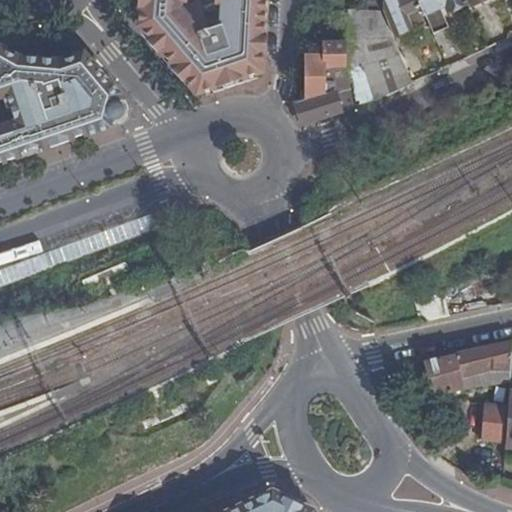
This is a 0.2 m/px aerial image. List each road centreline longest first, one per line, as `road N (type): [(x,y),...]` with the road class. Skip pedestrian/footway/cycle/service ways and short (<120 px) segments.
road 1 (residential): [(280,155),(383,120),(511,61)]
road 2 (residential): [(207,137),(0,206)]
road 3 (residential): [(321,371),(258,192)]
road 4 (residential): [(78,2),(166,107),(207,137)]
road 5 (residential): [(511,327),(371,352),(336,374)]
road 6 (secondary): [(298,437),(147,511)]
road 7 (residential): [(285,0),(281,85),(263,124)]
